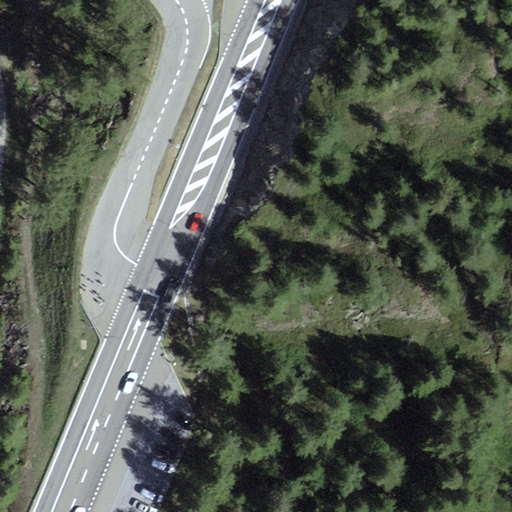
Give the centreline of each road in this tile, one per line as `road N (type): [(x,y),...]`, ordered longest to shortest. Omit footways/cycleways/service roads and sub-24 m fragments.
road 1 (residential): [(174,0),(185,13),(191,52),(115,230),(124,257),(163,277)]
road 2 (primary): [(276,0),(163,277)]
road 3 (primary): [(163,277),(60,511)]
